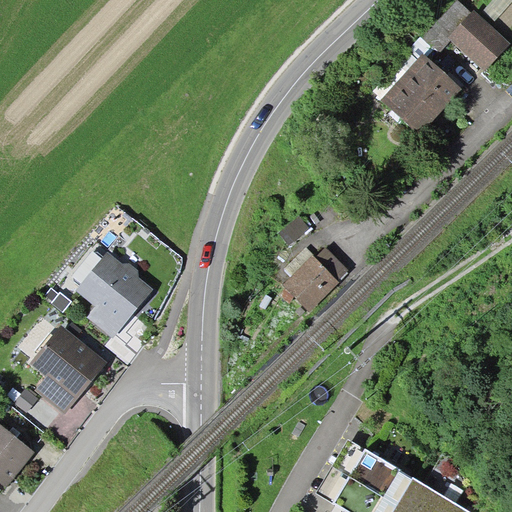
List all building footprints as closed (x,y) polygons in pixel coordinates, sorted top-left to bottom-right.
[(477,15),(450,41),(483,75),(510,50),(477,15)] [(424,60),(383,103),(419,137),(460,94),(424,60)] [(151,288),(107,254),(77,292),(97,308),(89,318),(113,336),(151,288)] [(314,258),(283,286),(308,314),(339,286),(314,258)] [(48,378),(38,390),(65,411),(104,363),(59,326),(30,363),(48,378)] [(0,425),(0,485),(7,491),(36,457),(0,425)] [(466,511),(415,481),(365,451),(360,458),(337,496),(332,505),(343,511),(466,511)]
